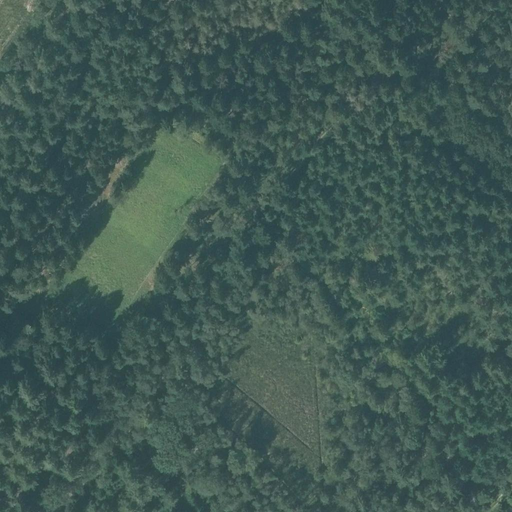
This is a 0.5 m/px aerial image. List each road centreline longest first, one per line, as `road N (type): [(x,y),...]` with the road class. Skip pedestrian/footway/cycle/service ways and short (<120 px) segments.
road 1 (track): [(132,414),(325,138),(473,0)]
road 2 (track): [(100,0),(0,256)]
road 3 (track): [(343,0),(511,165)]
road 4 (track): [(0,304),(132,414)]
road 5 (track): [(51,511),(132,414)]
